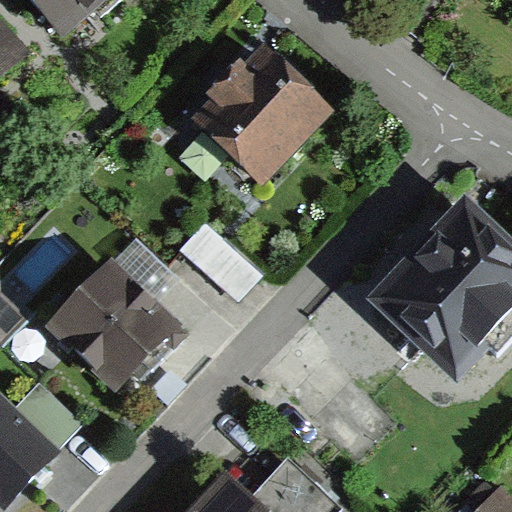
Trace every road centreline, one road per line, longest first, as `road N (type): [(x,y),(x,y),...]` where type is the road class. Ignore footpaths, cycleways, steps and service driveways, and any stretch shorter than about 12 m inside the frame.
road 1 (residential): [(94,511),(462,122)]
road 2 (residential): [(462,122),(307,0)]
